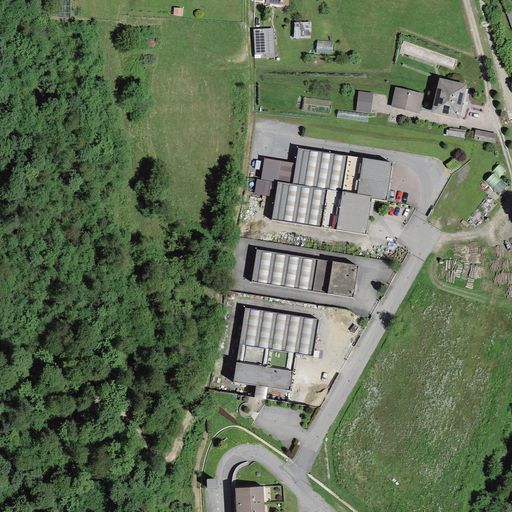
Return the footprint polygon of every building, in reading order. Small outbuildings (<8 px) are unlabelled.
[(174,9),(173,16),(183,17),(184,9),(174,9)] [(335,17),(319,15),(318,25),(334,27),(335,17)] [(303,36),(303,26),(295,26),(295,36),(303,36)] [(272,29),(254,30),(255,54),(273,52),(272,29)] [(333,41),(317,40),(316,52),(332,53),(333,41)] [(457,117),(464,87),(440,81),(433,112),(457,117)] [(417,112),(422,95),(395,88),(392,106),(417,112)] [(370,114),(373,94),(358,92),(355,112),(370,114)] [(466,130),(449,128),(449,130),(446,130),(446,135),(465,138),(466,130)] [(476,138),(497,138),(497,129),(477,129),(476,138)] [(356,195),(362,159),(298,150),(296,162),(293,185),(278,183),(276,195),(272,220),(336,230),(342,192),(356,195)] [(293,185),(296,162),(264,157),(261,178),(256,178),(254,192),(276,195),(278,183),(293,185)] [(342,192),(336,230),(365,235),(371,199),(386,201),(392,163),(362,159),(356,195),(342,192)] [(494,202),(511,184),(503,176),(507,172),(505,169),(498,163),(477,186),(494,202)] [(328,294),(333,262),(257,250),(252,282),(328,294)] [(333,262),(328,294),(353,298),(358,266),(333,262)] [(236,363),(292,372),(295,354),(313,356),(318,320),(245,309),(236,363)] [(289,391),(292,372),(236,363),(233,382),(289,391)] [(215,479),(207,480),(207,488),(216,488),(215,479)] [(238,511),(260,511),(259,489),(237,490),(238,511)]
